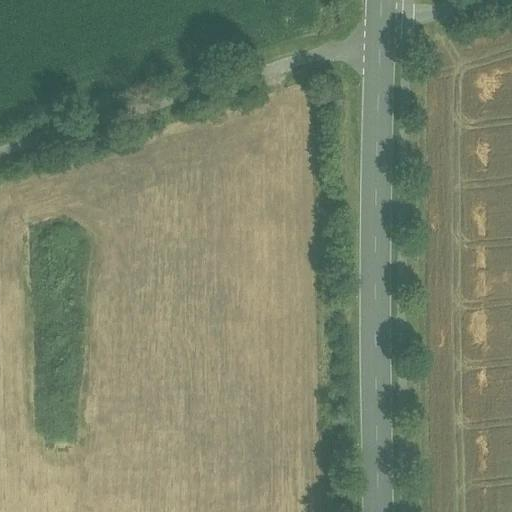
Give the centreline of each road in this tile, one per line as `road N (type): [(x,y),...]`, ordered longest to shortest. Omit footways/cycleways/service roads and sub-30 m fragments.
road 1 (primary): [(376,511),(381,35)]
road 2 (unclassified): [(0,156),(381,35)]
